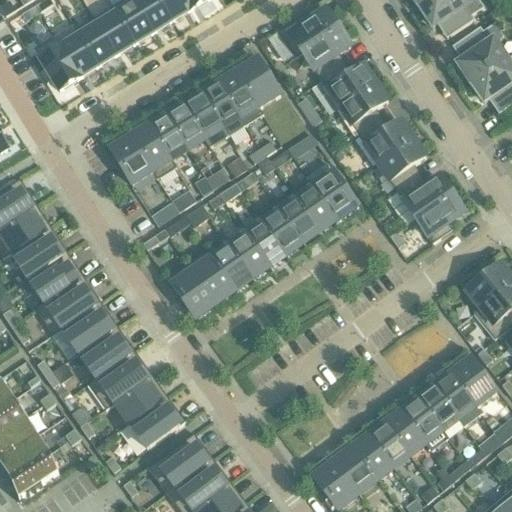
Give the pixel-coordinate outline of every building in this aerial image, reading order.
[(18,0),(24,10),(34,3),(32,0),(18,0)] [(106,0),(113,11),(112,11),(135,49),(154,37),(130,0),(129,0),(106,0)] [(129,0),(130,0),(154,37),(172,26),(156,0),(129,0)] [(156,0),(172,26),(191,15),(181,0),(156,0)] [(209,0),(181,0),(191,15),(211,2),(209,0)] [(412,2),(419,12),(436,0),(412,0),(413,1),(412,2)] [(436,0),(419,12),(425,22),(426,21),(433,30),(441,25),(450,40),(472,26),(469,22),(484,12),(476,0),(436,0)] [(50,2),(36,10),(40,17),(54,9),(50,2)] [(36,10),(22,18),(27,26),(40,17),(36,10)] [(112,11),(94,22),(117,60),(135,49),(112,11)] [(277,35),(295,62),(337,33),(325,15),(310,25),(306,20),(307,19),(306,18),(277,35)] [(77,33),(76,33),(99,71),(117,60),(94,22),(77,33)] [(463,78),(470,88),(506,63),(497,49),(504,40),(495,27),(479,38),(477,33),(456,48),(466,62),(458,68),(465,77),(463,78)] [(73,29),(55,41),(80,82),(99,71),(76,33),(77,33),(74,29),(73,29)] [(303,58),(321,85),(342,71),(335,61),(350,50),(337,33),(295,62),(296,63),(303,58)] [(55,41),(34,53),(60,95),(80,83),(80,82),(55,41)] [(236,76),(259,113),(280,100),(258,63),(236,76)] [(511,71),(506,63),(470,88),(477,98),(478,97),(485,106),(492,101),(502,115),(511,108),(511,71)] [(342,71),(321,85),(340,112),(375,88),(363,70),(352,78),(345,68),(342,71)] [(259,113),(236,76),(235,77),(236,79),(220,89),(240,122),(257,112),(258,114),(259,113)] [(340,112),(359,140),(383,124),(376,114),(388,106),(375,88),(340,112)] [(202,99),(223,133),(240,122),(220,89),(202,99)] [(185,110),(205,143),(223,133),(202,99),(185,110)] [(168,121),(188,154),(205,143),(185,110),(168,121)] [(315,113),(306,119),(313,131),(323,124),(315,113)] [(168,121),(150,131),(170,164),(188,154),(168,121)] [(383,124),(359,140),(378,168),(413,144),(401,126),(390,134),(383,124)] [(154,177),(155,176),(154,174),(170,164),(150,131),(134,141),(133,139),(132,140),(154,177)] [(311,139),(301,146),(306,154),(316,147),(311,139)] [(154,177),(132,140),(110,153),(133,190),(154,177)] [(413,144),(378,168),(397,196),(421,179),(414,169),(426,162),(413,144)] [(270,146),(259,153),(264,162),(267,160),(275,154),(270,146)] [(259,153),(249,160),(254,168),(256,167),(264,162),(259,153)] [(287,154),(278,161),(283,168),(292,162),(287,154)] [(264,162),(256,167),(264,180),(275,173),(270,166),(267,160),(264,162)] [(243,166),(229,175),(234,183),(248,174),(243,166)] [(224,174),(214,181),(220,190),(230,184),(224,174)] [(251,178),(241,184),(247,193),(259,185),(253,176),(251,178)] [(333,176),(313,190),(312,190),(337,226),(358,212),(333,176)] [(421,179),(397,196),(416,224),(451,199),(439,181),(428,189),(421,179)] [(204,182),(195,188),(203,201),(213,195),(204,182)] [(20,183),(0,196),(0,233),(37,210),(20,183)] [(236,188),(224,196),(229,204),(242,196),(236,188)] [(337,226),(312,190),(311,191),(313,193),(297,204),(319,236),(335,225),(336,227),(337,226)] [(190,197),(181,202),(187,211),(196,206),(190,197)] [(218,199),(207,207),(213,215),(224,208),(218,199)] [(416,224),(433,248),(441,243),(440,242),(452,235),(448,228),(464,217),(451,199),(416,224)] [(297,204),(280,216),(302,248),(319,236),(297,204)] [(37,210),(0,233),(0,259),(2,263),(51,231),(37,210)] [(202,210),(191,218),(198,229),(209,221),(202,210)] [(162,215),(152,221),(158,231),(168,224),(162,215)] [(280,216),(263,227),(286,259),(302,248),(280,216)] [(184,221),(165,234),(169,241),(170,243),(190,230),(184,221)] [(286,259),(263,227),(247,239),(269,271),(286,259)] [(3,264),(12,258),(28,282),(67,256),(51,231),(2,263),(3,264)] [(155,240),(143,248),(148,255),(160,247),(169,241),(164,234),(155,240)] [(390,241),(399,253),(405,248),(397,237),(390,241)] [(269,271),(247,239),(230,251),(252,282),(269,271)] [(213,259),(212,260),(237,296),(238,295),(236,293),(252,282),(230,251),(214,261),(213,259)] [(67,256),(28,282),(44,307),(35,313),(36,314),(84,282),(67,256)] [(192,274),(171,288),(196,324),(216,310),(237,296),(212,260),(192,274)] [(473,317),(474,318),(511,287),(511,283),(500,269),(493,275),(487,269),(462,290),(479,312),(473,317)] [(84,282),(36,314),(53,339),(101,306),(84,281),(84,282)] [(511,287),(474,318),(495,344),(511,330),(511,287)] [(79,358),(118,331),(101,306),(53,339),(53,340),(62,334),(79,358)] [(17,326),(10,314),(3,319),(11,330),(17,326)] [(30,344),(17,326),(11,330),(23,348),(30,344)] [(118,331),(79,358),(96,382),(87,388),(87,389),(135,356),(118,331)] [(492,365),(484,353),(477,358),(486,369),(492,365)] [(135,356),(87,389),(105,414),(153,380),(135,356)] [(470,362),(450,377),(476,413),(497,397),(470,362)] [(52,376),(44,365),(37,369),(45,381),(52,376)] [(60,388),(52,376),(45,381),(53,393),(60,388)] [(435,392),(459,423),(474,411),(475,413),(476,413),(450,377),(449,378),(450,380),(435,392)] [(31,392),(41,385),(37,380),(27,387),(31,392)] [(106,415),(115,409),(129,428),(167,401),(153,380),(105,414),(106,415)] [(0,411),(14,402),(1,382),(0,382),(0,411)] [(511,399),(511,389),(508,385),(502,390),(511,401),(511,399)] [(435,392),(419,404),(442,435),(459,423),(435,392)] [(43,410),(53,403),(50,398),(40,405),(43,410)] [(186,426),(167,401),(130,430),(147,454),(186,426)] [(0,437),(26,421),(14,402),(0,411),(0,437)] [(47,415),(57,408),(53,403),(43,410),(47,415)] [(419,404),(403,416),(426,447),(442,435),(419,404)] [(403,416),(386,428),(410,460),(426,447),(403,416)] [(26,421),(0,437),(0,458),(3,462),(38,439),(26,421)] [(95,438),(87,427),(81,431),(89,443),(95,438)] [(386,428),(370,441),(393,472),(410,460),(386,428)] [(75,433),(65,440),(68,445),(78,438),(75,433)] [(72,450),(82,443),(78,438),(68,445),(72,450)] [(172,455),(147,472),(166,498),(213,463),(194,438),(172,455)] [(38,439),(3,462),(14,480),(15,481),(50,457),(38,439)] [(353,450),(352,451),(378,486),(379,485),(378,483),(393,472),(370,441),(355,452),(353,450)] [(488,442),(479,450),(487,460),(496,452),(488,442)] [(332,466),(313,481),(336,511),(343,511),(359,501),(378,486),(352,451),(332,466)] [(511,462),(511,459),(506,452),(501,456),(509,465),(511,462)] [(481,454),(471,461),(477,468),(486,460),(481,454)] [(509,465),(501,456),(497,460),(504,469),(509,465)] [(50,457),(15,481),(23,502),(19,504),(20,506),(59,480),(50,457)] [(121,473),(112,461),(106,466),(114,478),(121,473)] [(176,511),(198,511),(231,487),(213,463),(166,498),(176,511)] [(458,471),(449,478),(455,486),(464,478),(458,471)] [(448,478),(443,472),(437,477),(442,483),(448,478)] [(482,487),(474,478),(470,482),(477,491),(482,487)] [(449,479),(439,487),(445,494),(455,486),(449,479)] [(470,482),(465,485),(472,495),(477,491),(470,482)] [(138,497),(130,485),(123,490),(132,502),(138,497)] [(231,487),(198,511),(240,511),(247,507),(246,507),(243,509),(229,490),(232,488),(231,487)] [(433,491),(422,499),(428,507),(439,498),(433,491)] [(511,511),(511,500),(508,496),(493,509),(495,511),(511,511)] [(417,503),(406,511),(407,511),(421,511),(423,511),(417,503)] [(448,511),(442,503),(437,507),(441,511),(448,511)]
